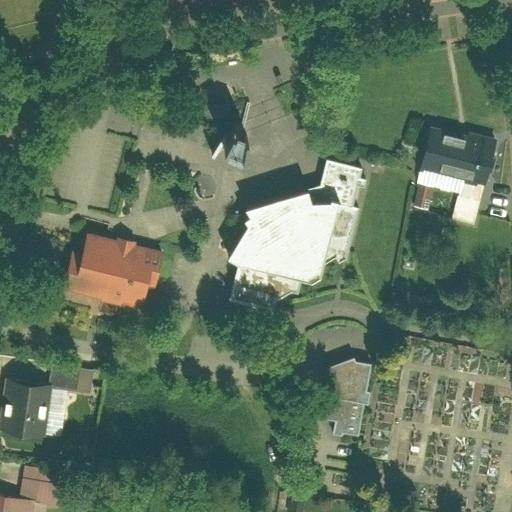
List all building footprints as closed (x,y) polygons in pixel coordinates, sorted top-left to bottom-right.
[(497,135),(432,120),(421,169),(486,184),(497,135)] [(204,146),(246,151),(248,133),(206,128),(204,146)] [(220,255),(210,296),(254,307),(257,296),(273,286),(282,288),(286,271),(293,273),(304,267),(306,257),(318,251),(321,258),(332,251),(345,199),(337,197),(345,162),(311,153),(304,181),(229,202),(232,209),(227,212),(230,219),(211,253),(220,255)] [(153,287),(162,249),(85,229),(80,250),(69,248),(58,288),(140,308),(146,285),(153,287)] [(327,361),(327,374),(366,373),(366,360),(327,361)] [(49,365),(49,380),(92,381),(92,366),(49,365)] [(365,432),(364,373),(329,374),(329,386),(320,386),(320,418),(332,418),(332,433),(365,432)] [(0,381),(0,427),(42,432),(48,380),(1,375),(0,381)]
